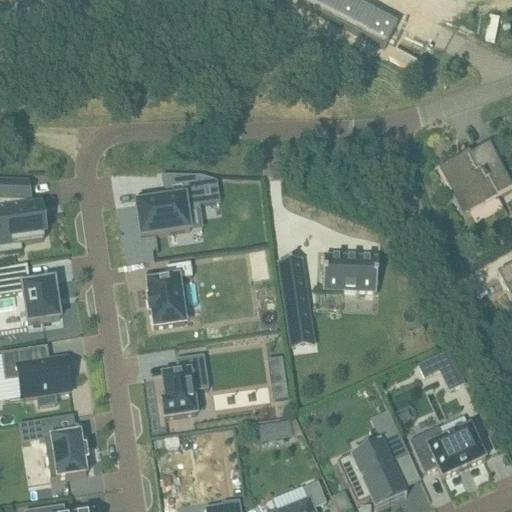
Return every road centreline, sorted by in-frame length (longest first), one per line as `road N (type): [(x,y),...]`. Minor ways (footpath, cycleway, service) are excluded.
road 1 (residential): [(401,134),(124,132),(93,149),(87,177),(137,511)]
road 2 (residential): [(511,399),(412,210),(398,171),(401,134)]
road 3 (residential): [(401,134),(430,109),(511,83)]
